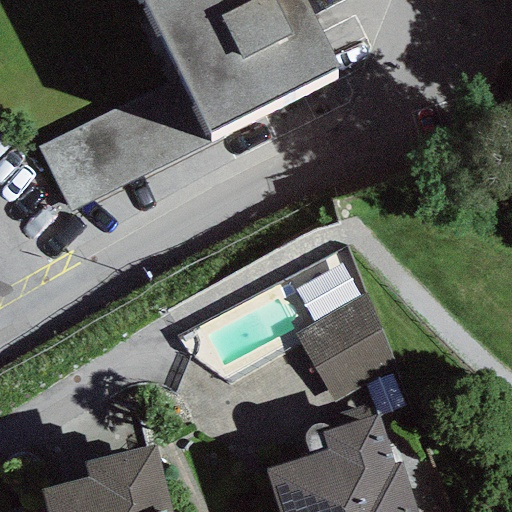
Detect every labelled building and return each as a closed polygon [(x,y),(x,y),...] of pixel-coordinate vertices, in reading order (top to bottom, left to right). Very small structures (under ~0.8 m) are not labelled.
[(337,70),(302,0),(146,0),(143,2),(181,77),(208,133),(337,70)] [(208,133),(181,77),(37,147),(69,212),(212,142),(208,133)] [(313,323),(359,295),(340,263),(294,291),(313,323)] [(404,407),(391,374),(365,386),(378,417),(404,407)] [(266,470),(278,511),(415,511),(401,463),(391,466),(376,417),(328,432),(321,434),(327,452),(308,457),(266,470)] [(321,434),(328,432),(324,425),(319,424),(313,424),(308,428),(303,439),(305,447),(308,457),(327,452),(321,434)] [(169,511),(153,445),(82,462),(87,479),(41,490),(46,511),(169,511)]
